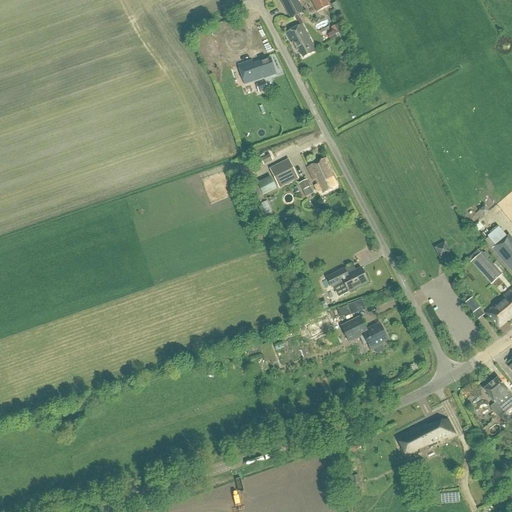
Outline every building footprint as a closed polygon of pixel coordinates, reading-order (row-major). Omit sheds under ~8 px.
[(304,13),(299,2),(302,0),(280,0),(290,20),(304,13)] [(325,0),(310,0),(317,13),(329,7),(325,0)] [(304,60),(318,53),(303,25),(286,34),(292,45),(294,44),(298,53),(300,52),(304,60)] [(327,35),(331,42),(343,36),(338,25),(331,28),(333,33),(327,35)] [(276,77),(270,60),(252,66),(251,62),(237,67),(244,87),(264,81),(276,77)] [(268,89),(266,82),(256,85),(259,92),(268,89)] [(270,155),(261,160),(264,165),(272,161),(270,155)] [(324,195),(337,188),(331,175),(334,173),(327,159),(308,169),(316,186),(314,187),(318,194),(322,191),(324,195)] [(298,180),(288,160),(270,169),(280,189),(298,180)] [(262,194),(273,188),(267,177),(256,183),(262,194)] [(307,180),(299,184),(303,191),(310,187),(307,180)] [(481,213),(469,226),(476,232),(487,219),(481,213)] [(484,239),(490,232),(486,228),(479,235),(484,239)] [(511,241),(509,238),(494,249),(511,272),(511,241)] [(493,287),(495,285),(498,288),(502,284),(498,280),(502,276),(503,275),(502,273),(504,271),(496,262),(493,264),(483,252),(481,253),(479,250),(468,259),(493,287)] [(349,293),(368,283),(361,269),(348,276),(345,269),(327,278),(332,288),(344,283),(349,293)] [(499,329),(511,317),(511,290),(505,296),(506,298),(487,315),(499,329)] [(366,310),(362,300),(347,306),(337,310),(340,318),(350,314),(351,316),(366,310)] [(311,313),(320,311),(318,304),(310,306),(311,313)] [(389,342),(380,324),(366,331),(360,318),(341,328),(350,344),(364,336),(372,351),(374,350),(375,353),(378,354),(382,352),(383,349),(382,346),(389,342)] [(282,343),(273,346),(276,352),(284,349),(282,343)] [(505,414),(511,407),(511,394),(498,379),(485,390),(505,414)] [(400,438),(405,448),(409,456),(411,459),(422,453),(421,451),(420,448),(423,446),(428,444),(428,445),(429,447),(430,447),(430,449),(431,449),(437,445),(439,445),(439,444),(438,443),(437,442),(440,440),(448,436),(449,437),(450,439),(452,438),(457,435),(449,421),(445,423),(442,424),(435,428),(433,429),(431,430),(430,427),(429,426),(428,423),(419,428),(420,428),(421,430),(415,433),(414,432),(414,431),(400,438)] [(472,436),(470,430),(464,433),(467,438),(472,436)] [(491,504),(498,510),(502,505),(494,500),(491,504)]
